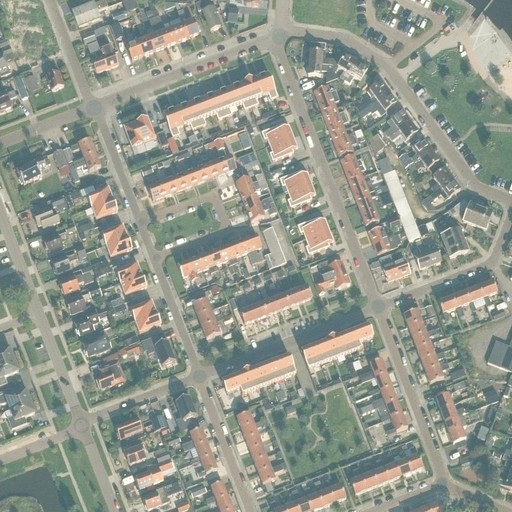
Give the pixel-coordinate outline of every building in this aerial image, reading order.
[(33,8),(29,0),(22,0),(12,4),(16,15),(33,8)] [(245,0),(246,0),(245,8),(258,9),(258,0),(245,0)] [(92,6),(72,14),(75,22),(96,14),(95,13),(107,9),(104,1),(92,6)] [(134,2),(121,1),(124,11),(136,6),(134,2)] [(175,9),(173,5),(160,3),(164,13),(175,9)] [(205,11),(202,4),(196,6),(199,14),(205,11)] [(20,25),(37,18),(33,8),(16,15),(20,25)] [(210,32),(220,28),(215,16),(217,14),(215,9),(203,14),(205,18),(204,18),(210,32)] [(229,10),(228,23),(237,24),(238,11),(229,10)] [(114,24),(126,19),(124,12),(111,17),(114,24)] [(182,26),(188,41),(199,36),(193,22),(187,25),(182,12),(181,13),(178,14),(182,26)] [(96,14),(75,22),(78,30),(99,21),(96,14)] [(24,35),(41,28),(37,18),(20,25),(24,35)] [(177,45),(171,31),(165,33),(159,18),(158,18),(154,20),(165,49),(177,45)] [(154,54),(165,49),(154,20),(148,22),(154,37),(149,40),(154,54)] [(115,40),(123,37),(119,26),(111,29),(115,40)] [(177,45),(188,41),(182,26),(171,31),(177,45)] [(45,38),(41,28),(24,35),(28,45),(45,38)] [(85,47),(96,43),(95,40),(92,33),(81,38),(85,47)] [(49,49),(45,38),(28,45),(32,56),(49,49)] [(143,58),(154,54),(149,40),(137,44),(143,58)] [(99,51),(98,48),(96,44),(87,48),(91,57),(95,55),(97,61),(91,63),(96,76),(107,72),(99,50),(99,51)] [(131,62),(143,58),(137,44),(126,48),(131,62)] [(99,50),(107,72),(118,67),(113,54),(110,46),(99,50)] [(3,57),(5,63),(14,60),(12,53),(11,54),(9,47),(1,50),(2,52),(1,52),(3,57)] [(308,66),(332,68),(333,61),(325,61),(325,55),(310,53),(308,66)] [(5,63),(3,57),(0,58),(0,76),(1,79),(10,75),(5,63)] [(344,83),(355,64),(345,58),(337,69),(343,73),(339,80),(344,83)] [(355,64),(344,83),(349,86),(353,79),(359,83),(356,88),(361,91),(371,81),(364,76),(367,71),(355,64)] [(332,72),(332,68),(308,66),(307,78),(319,79),(320,73),(331,74),(332,73),(332,72)] [(54,93),(57,92),(58,91),(63,89),(60,81),(61,80),(56,68),(51,70),(53,76),(46,79),(51,93),(53,93),(54,93)] [(277,99),(268,74),(254,79),(261,98),(267,95),(270,102),(277,99)] [(28,94),(38,90),(33,77),(23,81),(28,94)] [(20,78),(13,81),(15,85),(17,91),(24,88),(21,82),(20,78)] [(261,98),(254,79),(241,84),(251,109),(258,107),(255,100),(261,98)] [(244,112),(251,109),(241,84),(228,89),(235,108),(241,105),(244,112)] [(356,110),(358,116),(370,107),(388,94),(380,84),(366,94),(370,99),(356,110)] [(24,88),(17,91),(21,102),(28,99),(24,88)] [(229,110),(235,108),(228,89),(215,94),(225,119),(232,117),(229,110)] [(333,105),(339,103),(335,92),(329,95),(327,89),(314,94),(322,115),(335,110),(333,105)] [(16,100),(14,93),(6,96),(6,94),(0,96),(0,112),(5,111),(5,112),(10,110),(10,109),(11,109),(9,103),(16,100)] [(218,122),(225,119),(215,94),(202,99),(209,118),(215,115),(218,122)] [(396,105),(388,94),(370,107),(358,116),(361,122),(369,115),(371,117),(376,113),(380,119),(385,115),(384,113),(396,105)] [(203,120),(209,118),(202,99),(189,104),(199,129),(206,127),(203,120)] [(192,132),(199,129),(189,104),(176,109),(183,128),(189,125),(192,132)] [(177,130),(183,128),(176,109),(162,114),(172,140),(179,137),(177,130)] [(322,115),(330,137),(344,132),(341,126),(347,124),(343,114),(338,116),(335,110),(322,115)] [(391,130),(383,135),(387,140),(389,139),(391,137),(409,124),(401,113),(390,121),(387,124),(391,130)] [(143,146),(155,141),(147,121),(135,125),(143,146)] [(391,137),(389,139),(391,144),(395,141),(400,138),(406,147),(414,141),(412,138),(417,134),(409,124),(391,137)] [(131,151),(143,146),(135,125),(123,130),(131,151)] [(264,142),(267,141),(269,148),(293,139),(289,128),(284,130),(282,127),(261,135),(264,142)] [(350,148),(355,146),(351,135),(346,138),(344,132),(330,137),(339,159),(352,154),(350,148)] [(163,134),(156,136),(161,149),(168,147),(163,134)] [(245,135),(238,137),(241,144),(247,141),(245,135)] [(377,136),(369,142),(374,156),(385,147),(377,136)] [(297,150),(293,139),(269,148),(272,155),(269,156),(272,163),(293,155),(292,152),(297,150)] [(223,151),(225,150),(221,140),(213,143),(217,153),(223,151)] [(83,160),(95,156),(90,142),(78,146),(71,149),(72,154),(80,151),(83,160)] [(412,166),(430,152),(423,142),(411,151),(416,156),(409,161),(412,166)] [(67,165),(74,163),(69,150),(63,153),(67,165)] [(217,153),(220,160),(226,175),(236,171),(230,156),(226,158),(223,151),(217,153)] [(58,171),(67,167),(61,152),(52,156),(58,171)] [(438,163),(430,152),(412,166),(407,170),(411,176),(424,167),(427,172),(438,163)] [(95,156),(83,160),(72,164),(74,171),(75,171),(86,167),(89,174),(100,169),(95,156)] [(253,156),(241,161),(245,171),(257,166),(253,156)] [(409,161),(405,156),(398,161),(404,171),(406,170),(407,170),(412,166),(409,161)] [(365,171),(363,166),(361,161),(356,163),(353,157),(340,163),(349,184),(362,179),(360,173),(365,171)] [(23,187),(41,178),(37,172),(50,167),(46,158),(33,163),(34,165),(16,174),(20,180),(18,181),(21,185),(22,185),(23,187)] [(215,179),(226,175),(220,160),(209,164),(215,179)] [(204,183),(215,179),(209,164),(199,168),(204,183)] [(70,174),(67,168),(59,171),(61,177),(70,174)] [(143,178),(153,175),(150,168),(140,172),(143,178)] [(194,187),(204,183),(199,168),(188,172),(194,187)] [(74,171),(70,173),(74,185),(79,183),(75,171),(74,171)] [(434,195),(452,182),(444,171),(433,180),(437,185),(430,190),(434,195)] [(184,191),(194,187),(188,172),(178,176),(184,191)] [(282,189),(285,188),(287,195),(311,186),(307,175),(301,177),(300,173),(279,181),(282,189)] [(384,182),(396,177),(394,173),(383,177),(384,182)] [(239,194),(265,185),(261,175),(255,178),(257,184),(252,186),(249,179),(235,185),(239,194)] [(174,195),(184,191),(178,176),(168,180),(174,195)] [(386,187),(398,182),(396,177),(384,182),(386,187)] [(349,184),(357,206),(370,201),(368,195),(374,193),(370,183),(364,185),(362,179),(349,184)] [(164,199),(174,195),(168,180),(158,184),(164,199)] [(388,192),(400,187),(398,182),(386,187),(388,192)] [(459,192),(452,182),(434,195),(429,198),(433,203),(437,199),(444,195),(448,201),(459,192)] [(152,203),(164,199),(158,184),(147,188),(152,203)] [(243,204),(257,199),(254,193),(260,191),(262,192),(267,190),(265,185),(239,194),(243,204)] [(424,192),(421,185),(415,187),(418,195),(424,192)] [(310,198),(315,196),(311,186),(287,195),(290,201),(287,202),(290,210),(311,202),(310,198)] [(390,197),(402,192),(400,187),(388,192),(390,197)] [(91,210),(112,201),(108,189),(86,198),(91,210)] [(79,192),(64,198),(66,205),(72,202),(82,199),(79,192)] [(392,201),(404,197),(402,192),(390,197),(392,201)] [(388,195),(382,197),(385,208),(392,205),(388,195)] [(394,206),(406,202),(404,197),(392,201),(394,206)] [(422,204),(421,204),(428,213),(434,213),(435,213),(430,206),(433,204),(432,203),(433,203),(429,198),(422,204)] [(52,209),(64,205),(61,199),(50,203),(52,209)] [(247,214),(272,204),(270,199),(261,203),(262,204),(259,205),(257,199),(243,204),(247,214)] [(91,210),(95,222),(117,213),(112,201),(91,210)] [(370,201),(357,206),(365,227),(379,222),(370,201)] [(396,211),(407,207),(406,202),(394,206),(396,211)] [(466,214),(488,223),(492,214),(482,211),(483,209),(473,205),(473,207),(462,203),(454,209),(463,213),(466,214)] [(272,204),(247,214),(251,224),(264,219),(262,213),(264,212),(264,213),(267,212),(269,218),(276,215),(272,204)] [(397,216),(409,211),(407,207),(396,211),(397,216)] [(453,219),(463,213),(454,209),(447,213),(453,219)] [(50,214),(49,210),(33,216),(38,229),(41,227),(43,231),(59,225),(54,213),(50,214)] [(399,221),(411,216),(409,211),(397,216),(399,221)] [(485,232),(488,223),(466,214),(463,223),(485,232)] [(401,226),(413,221),(411,216),(399,221),(401,226)] [(165,244),(184,239),(178,219),(159,224),(165,244)] [(390,231),(401,227),(398,219),(387,223),(390,231)] [(300,236),(303,235),(305,241),(329,232),(324,221),(319,223),(318,220),(297,228),(300,236)] [(403,231),(415,226),(413,221),(401,226),(403,231)] [(92,224),(81,229),(83,235),(94,230),(92,224)] [(447,227),(458,257),(467,253),(459,231),(453,233),(450,225),(447,227)] [(66,236),(75,232),(73,226),(64,229),(66,236)] [(420,238),(416,230),(415,226),(403,231),(404,234),(406,238),(408,243),(420,238)] [(105,247),(127,239),(122,227),(101,235),(105,247)] [(425,227),(417,230),(420,238),(428,235),(425,227)] [(443,228),(446,236),(441,238),(449,260),(458,257),(447,227),(443,228)] [(263,237),(273,234),(272,229),(262,233),(263,237)] [(368,235),(373,246),(393,238),(391,233),(384,236),(381,230),(368,235)] [(328,245),(333,243),(329,232),(305,241),(308,248),(305,249),(308,257),(329,249),(328,245)] [(265,242),(275,238),(273,234),(263,237),(265,242)] [(68,243),(66,236),(58,239),(58,238),(51,241),(52,241),(43,244),(44,245),(43,245),(47,256),(48,256),(63,251),(61,245),(68,243)] [(246,240),(256,266),(262,263),(260,256),(257,257),(255,252),(261,250),(256,236),(246,240)] [(393,238),(373,246),(377,257),(397,249),(397,248),(401,246),(397,237),(393,238)] [(267,246),(277,243),(275,238),(265,242),(267,246)] [(105,247),(110,260),(132,251),(127,239),(105,247)] [(255,266),(256,266),(246,240),(236,244),(242,258),(247,256),(251,267),(255,266)] [(235,260),(242,258),(236,244),(226,248),(233,267),(237,265),(235,260)] [(86,258),(81,247),(75,250),(79,261),(86,258)] [(270,255),(280,251),(278,247),(268,250),(270,255)] [(423,249),(430,267),(441,263),(436,250),(430,252),(428,247),(423,249)] [(226,248),(216,251),(222,265),(228,263),(230,268),(233,267),(226,248)] [(423,249),(422,250),(418,251),(420,256),(414,258),(419,272),(430,267),(423,249)] [(216,251),(206,255),(214,274),(217,273),(216,268),(222,265),(216,251)] [(272,260),(282,256),(280,251),(270,255),(271,256),(272,260)] [(210,276),(214,274),(206,255),(197,259),(202,273),(208,270),(210,276)] [(405,262),(399,264),(396,255),(390,257),(398,280),(410,275),(405,262)] [(68,265),(77,262),(75,256),(65,259),(59,261),(59,262),(52,265),(54,270),(53,272),(54,275),(55,275),(56,277),(70,272),(68,265)] [(274,264),(272,260),(271,256),(264,258),(269,271),(276,269),(274,264)] [(274,264),(284,260),(282,256),(272,260),(274,264)] [(390,257),(380,260),(384,270),(382,271),(387,284),(398,280),(390,257)] [(196,275),(202,273),(197,259),(187,263),(194,282),(198,280),(196,275)] [(274,264),(276,269),(286,265),(284,260),(274,264)] [(325,282),(345,274),(341,263),(335,265),(334,261),(317,267),(320,273),(328,269),(330,274),(323,277),(325,282)] [(106,262),(95,266),(98,272),(109,268),(106,262)] [(191,283),(194,282),(187,263),(177,266),(182,280),(188,278),(191,283)] [(120,285),(141,277),(137,265),(115,273),(120,285)] [(236,275),(233,267),(230,268),(228,269),(231,277),(236,275)] [(90,268),(81,271),(83,278),(84,280),(90,278),(93,277),(92,275),(90,268)] [(109,268),(98,272),(100,278),(111,274),(109,268)] [(246,271),(241,273),(244,281),(249,279),(246,271)] [(276,274),(278,280),(284,278),(282,272),(276,274)] [(345,274),(325,282),(325,283),(315,286),(319,297),(324,295),(322,290),(334,285),(336,291),(349,286),(345,274)] [(78,277),(59,285),(61,291),(61,292),(62,295),(63,296),(64,298),(79,292),(77,287),(83,284),(84,287),(93,284),(90,278),(84,280),(83,278),(81,279),(80,276),(78,277)] [(120,285),(124,297),(146,289),(141,277),(120,285)] [(482,301),(485,308),(490,306),(488,301),(487,302),(486,299),(496,295),(494,288),(492,283),(478,289),(483,300),(482,301)] [(71,317),(86,311),(83,305),(101,298),(97,287),(88,290),(90,296),(66,304),(69,310),(68,310),(70,317),(71,317)] [(294,289),(289,291),(290,295),(284,297),(289,309),(300,305),(295,293),(294,289)] [(295,293),(300,305),(311,300),(307,289),(295,293)] [(476,313),(472,304),(482,301),(483,300),(478,289),(465,294),(469,306),(472,314),(476,313)] [(198,301),(205,298),(208,297),(206,291),(195,295),(197,300),(197,301),(198,301)] [(459,310),(469,306),(465,294),(451,299),(456,311),(455,311),(458,318),(463,316),(461,312),(460,312),(459,310)] [(278,313),(289,309),(284,297),(273,302),(278,313)] [(445,315),(455,311),(456,311),(451,299),(438,304),(442,315),(445,323),(449,322),(448,317),(446,317),(445,315)] [(121,300),(110,304),(112,310),(124,305),(121,300)] [(233,312),(239,310),(235,300),(229,302),(233,312)] [(210,313),(210,314),(213,313),(211,308),(208,309),(206,302),(199,304),(193,307),(197,319),(210,313)] [(266,318),(278,313),(273,302),(262,306),(266,318)] [(134,323),(156,315),(151,303),(129,311),(134,323)] [(124,306),(113,310),(115,316),(126,312),(124,306)] [(255,322),(266,318),(262,306),(251,310),(255,322)] [(428,319),(434,317),(431,308),(424,310),(428,319)] [(95,314),(98,322),(108,318),(105,309),(95,314)] [(244,327),(255,322),(251,310),(239,315),(244,327)] [(421,324),(419,317),(421,317),(419,311),(403,318),(408,329),(421,324)] [(493,322),(505,317),(502,311),(491,315),(493,322)] [(85,317),(86,321),(74,326),(76,331),(75,331),(77,336),(78,335),(79,338),(93,332),(91,327),(99,325),(98,322),(95,314),(94,313),(85,317)] [(213,320),(210,314),(210,313),(197,319),(201,330),(215,325),(217,324),(215,319),(213,320)] [(134,323),(139,335),(160,327),(156,315),(134,323)] [(426,335),(425,335),(423,329),(425,328),(423,323),(421,324),(408,329),(412,340),(426,335)] [(217,331),(215,325),(201,330),(206,341),(221,335),(219,330),(217,331)] [(373,339),(368,326),(349,333),(357,352),(362,350),(359,344),(373,339)] [(357,352),(349,333),(337,338),(344,357),(357,352)] [(430,346),(427,340),(430,339),(428,334),(425,335),(426,335),(412,340),(416,352),(430,346)] [(87,358),(95,355),(96,358),(109,353),(108,350),(110,349),(106,337),(83,346),(85,352),(83,353),(85,357),(86,356),(87,358)] [(167,344),(161,346),(158,337),(140,344),(144,354),(147,353),(148,356),(154,354),(157,362),(159,361),(162,369),(175,364),(167,344)] [(344,357),(337,338),(325,343),(332,362),(344,357)] [(133,339),(125,342),(128,348),(135,345),(133,339)] [(332,362),(325,343),(313,347),(320,366),(332,362)] [(495,343),(493,349),(504,353),(506,347),(495,343)] [(432,345),(430,346),(416,352),(421,363),(434,358),(434,357),(432,351),(434,350),(432,345)] [(141,358),(136,346),(124,351),(127,357),(136,353),(138,359),(141,358)] [(320,366),(313,347),(300,352),(308,371),(320,366)] [(500,364),(498,369),(511,374),(511,370),(511,349),(508,348),(506,347),(504,353),(502,358),(500,364)] [(502,358),(504,353),(493,349),(491,354),(502,358)] [(0,353),(0,367),(13,362),(9,350),(0,353)] [(110,365),(126,357),(123,352),(108,359),(110,365)] [(489,360),(500,364),(502,358),(491,354),(489,360)] [(296,376),(288,357),(276,362),(283,381),(296,376)] [(439,369),(438,369),(436,363),(438,362),(436,357),(434,357),(434,358),(421,363),(425,374),(439,369)] [(489,360),(487,365),(498,369),(500,364),(489,360)] [(0,388),(7,386),(4,379),(18,373),(13,362),(0,367),(0,388)] [(283,381),(276,362),(264,366),(271,385),(283,381)] [(372,373),(358,378),(361,385),(374,380),(386,376),(381,362),(369,366),(372,373)] [(115,389),(123,386),(115,365),(97,371),(100,379),(96,381),(100,392),(115,387),(115,389)] [(351,365),(347,367),(353,381),(357,379),(351,365)] [(271,385),(264,366),(252,371),(259,390),(271,385)] [(439,369),(425,374),(429,386),(443,381),(440,374),(443,373),(441,368),(438,369),(439,369)] [(259,390),(252,371),(240,376),(247,395),(259,390)] [(449,376),(452,383),(465,378),(463,371),(449,376)] [(247,395),(240,376),(221,383),(226,396),(239,391),(242,397),(247,395)] [(371,398),(380,394),(391,389),(386,376),(374,380),(378,391),(370,394),(371,398)] [(464,383),(453,387),(455,393),(466,389),(464,383)] [(374,412),(385,408),(385,407),(396,403),(391,389),(380,394),(382,401),(371,405),(371,406),(374,412)] [(505,390),(503,398),(509,400),(511,392),(505,390)] [(11,398),(9,391),(0,394),(0,406),(9,404),(12,411),(30,404),(25,392),(11,398)] [(487,405),(498,401),(494,392),(484,396),(487,405)] [(440,412),(452,407),(448,396),(435,401),(440,412)] [(181,420),(175,423),(179,435),(193,429),(190,421),(196,418),(189,400),(175,405),(181,420)] [(266,400),(262,402),(262,403),(266,413),(272,411),(270,407),(268,407),(266,400)] [(382,424),(390,421),(402,416),(396,403),(385,407),(385,408),(389,417),(380,421),(382,424)] [(14,417),(7,420),(11,432),(27,426),(27,425),(23,427),(20,421),(34,415),(30,404),(12,411),(14,417)] [(371,406),(360,410),(362,416),(374,412),(371,406)] [(444,424),(457,419),(452,407),(440,412),(444,424)] [(286,417),(295,414),(293,408),(284,412),(286,417)] [(241,431),(254,426),(249,415),(236,420),(241,431)] [(387,438),(395,434),(407,430),(402,416),(390,421),(394,431),(385,434),(387,438)] [(155,433),(167,429),(162,417),(150,422),(155,433)] [(448,435),(461,430),(457,419),(444,424),(448,435)] [(119,442),(134,436),(142,433),(137,420),(114,429),(117,436),(116,436),(117,441),(119,440),(119,442)] [(169,422),(166,423),(170,435),(174,433),(169,422)] [(245,442),(258,437),(254,426),(241,431),(245,442)] [(480,428),(476,439),(484,442),(488,431),(480,428)] [(452,446),(465,441),(461,430),(448,435),(452,446)] [(181,447),(184,455),(195,450),(194,450),(206,445),(201,431),(190,436),(192,443),(181,447)] [(249,453),(262,448),(258,437),(245,442),(249,453)] [(168,449),(180,444),(178,438),(165,443),(168,449)] [(487,441),(484,448),(490,450),(493,443),(487,441)] [(511,444),(509,452),(506,451),(503,456),(511,459),(511,444)] [(190,463),(192,467),(200,464),(200,463),(211,459),(206,445),(194,450),(195,450),(199,460),(190,463)] [(132,452),(130,448),(123,450),(125,455),(124,455),(129,468),(145,462),(142,454),(145,453),(143,448),(141,449),(140,449),(132,452)] [(253,464),(266,459),(262,448),(249,453),(253,464)] [(157,465),(169,461),(165,449),(154,454),(156,459),(155,459),(157,465)] [(412,459),(406,461),(411,475),(423,471),(416,455),(411,457),(412,459)] [(511,459),(503,456),(502,461),(500,461),(498,466),(511,471),(509,477),(511,478),(511,459)] [(460,467),(472,463),(470,458),(458,462),(460,467)] [(200,463),(200,464),(204,474),(202,475),(201,474),(196,476),(198,480),(205,477),(217,473),(211,459),(200,463)] [(258,475),(271,470),(266,459),(253,464),(258,475)] [(400,479),(411,475),(406,461),(405,459),(400,461),(401,463),(394,465),(400,479)] [(160,475),(173,470),(170,462),(157,467),(159,472),(154,474),(149,476),(149,475),(134,481),(137,487),(135,488),(137,492),(138,492),(139,492),(140,492),(140,493),(145,492),(144,490),(163,483),(160,475)] [(383,470),(380,462),(375,464),(378,472),(372,475),(377,488),(389,484),(383,470)] [(389,484),(400,479),(394,465),(394,463),(389,465),(390,468),(383,470),(389,484)] [(271,470),(258,475),(262,487),(275,482),(271,470)] [(366,493),(377,488),(372,475),(361,479),(366,493)] [(511,478),(509,477),(506,484),(498,481),(496,487),(504,490),(511,492),(511,478)] [(361,479),(349,483),(355,497),(366,493),(361,479)] [(156,496),(142,501),(146,511),(148,511),(161,507),(168,505),(166,500),(182,494),(178,485),(163,491),(163,490),(155,493),(156,496)] [(216,504),(215,504),(227,499),(222,485),(210,490),(214,500),(211,501),(211,500),(205,503),(207,508),(216,504)] [(191,500),(206,494),(203,487),(189,492),(191,500)] [(340,487),(329,492),(334,505),(345,501),(340,487)] [(306,500),(310,511),(316,511),(323,510),(317,496),(311,498),(308,490),(307,491),(303,492),(306,500)] [(334,505),(329,492),(317,496),(323,510),(334,505)] [(232,511),(227,499),(215,504),(216,504),(218,511),(232,511)] [(306,500),(295,505),(297,511),(310,511),(306,500)] [(186,511),(189,511),(186,503),(176,508),(177,511),(186,511)]
